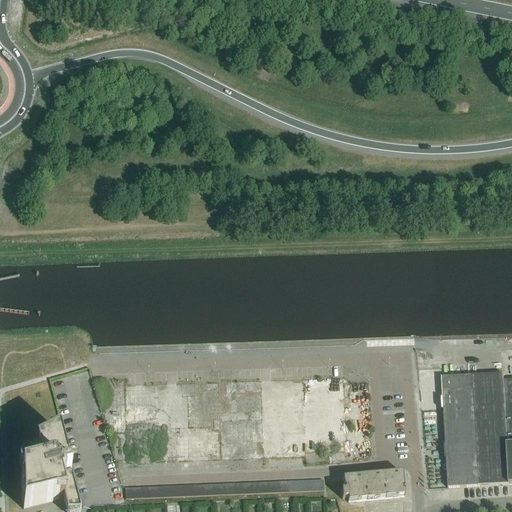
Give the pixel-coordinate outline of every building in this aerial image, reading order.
[(504,375),(442,379),(448,490),(509,486),(511,486),(511,381),(504,382),(504,375)] [(300,396),(290,396),(291,407),(300,407),(300,396)] [(64,478),(70,476),(69,470),(62,472),(60,473),(59,471),(69,468),(59,432),(36,443),(40,456),(21,460),(24,510),(63,500),(66,511),(79,511),(75,495),(73,487),(71,478),(62,481),(61,478),(64,478)] [(302,438),(284,438),(284,450),(302,449),(302,438)] [(402,476),(346,481),(347,492),(341,492),(342,499),(342,501),(345,500),(348,500),(348,503),(405,498),(402,476)] [(128,489),(128,499),(183,496),(182,486),(128,489)]
